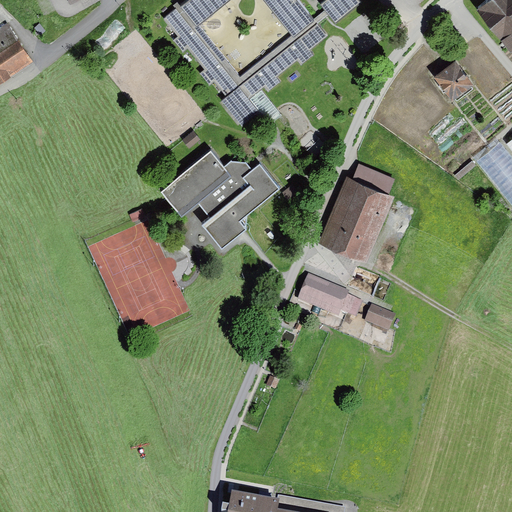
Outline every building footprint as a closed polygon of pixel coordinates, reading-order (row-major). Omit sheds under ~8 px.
[(276,77),(298,60),(302,64),(313,55),(310,50),(326,37),(316,25),(312,20),(296,0),(188,0),(164,19),(179,37),(175,40),(184,51),(189,48),(206,69),(200,73),(210,84),(216,80),(229,96),(223,101),(242,126),(259,113),(250,98),(261,89),(265,86),(269,90),(279,82),(276,77)] [(357,0),(328,0),(322,5),(326,9),(312,20),(316,25),(329,14),(336,22),(360,3),(357,0)] [(511,0),(472,0),(468,3),(488,28),(495,23),(511,44),(511,0)] [(0,83),(33,63),(8,24),(0,29),(0,83)] [(46,31),(40,24),(34,28),(41,35),(46,31)] [(456,60),(434,77),(452,101),(474,84),(456,60)] [(193,132),(182,140),(189,149),(200,141),(193,132)] [(511,158),(498,143),(476,162),(511,204),(511,158)] [(211,151),(159,189),(180,216),(199,203),(210,216),(201,226),(222,250),(247,229),(240,221),(279,190),(259,165),(252,171),(246,163),(231,162),(224,167),(211,151)] [(394,179),(359,165),(352,181),(347,178),(320,244),(367,263),(394,196),(388,194),(394,179)] [(352,291),(307,274),(297,302),(339,318),(341,313),(357,319),(363,302),(350,297),(352,291)] [(397,317),(371,308),(365,324),(391,333),(397,317)] [(271,376),(266,385),(275,389),(279,380),(271,376)] [(278,499),(233,491),(231,501),(222,500),(220,511),(225,511),(287,511),(276,510),(278,499)] [(279,495),(278,499),(276,510),(287,511),(344,511),(345,507),(279,495)]
